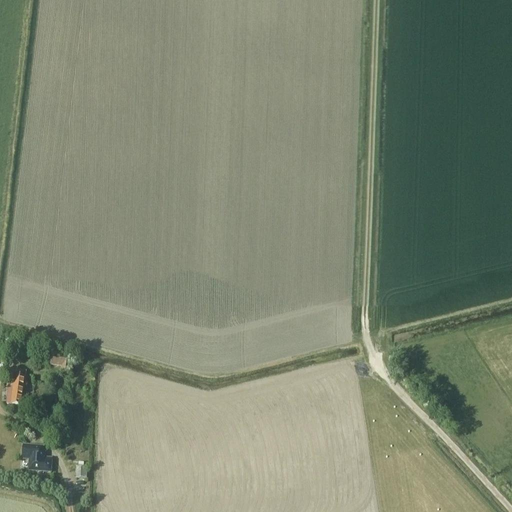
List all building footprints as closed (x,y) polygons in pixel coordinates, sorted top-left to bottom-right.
[(20,359),(25,359),(26,351),(21,350),(22,346),(10,344),(8,360),(19,362),(20,359)] [(71,358),(52,356),(51,366),(61,368),(60,373),(69,374),(71,358)] [(7,404),(22,406),(26,375),(13,373),(12,378),(10,378),(7,404)] [(51,472),(52,458),(45,458),(46,447),(24,445),(23,460),(33,460),(32,471),(51,472)] [(76,479),(87,479),(87,469),(76,468),(76,479)]
